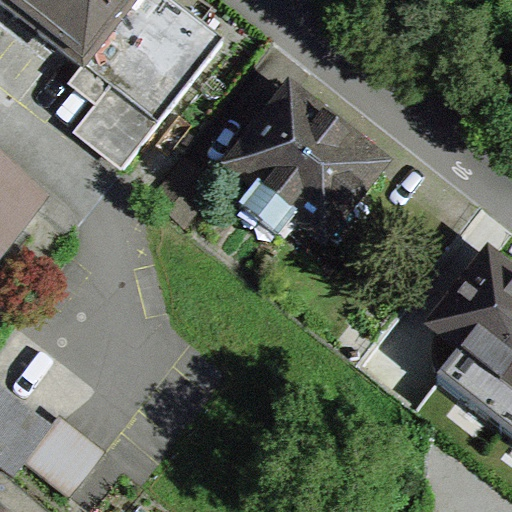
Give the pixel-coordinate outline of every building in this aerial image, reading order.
[(0,0),(0,4),(81,68),(69,84),(95,105),(74,131),(119,166),(220,39),(170,0),(0,0)] [(388,165),(290,93),(229,174),(327,247),(388,165)] [(210,183),(178,161),(149,203),(182,225),(210,183)] [(0,267),(50,204),(0,164),(0,267)] [(511,264),(487,244),(415,334),(447,359),(428,382),(511,449),(511,264)] [(45,431),(0,394),(0,474),(8,481),(21,465),(61,498),(97,455),(54,420),(45,431)]
